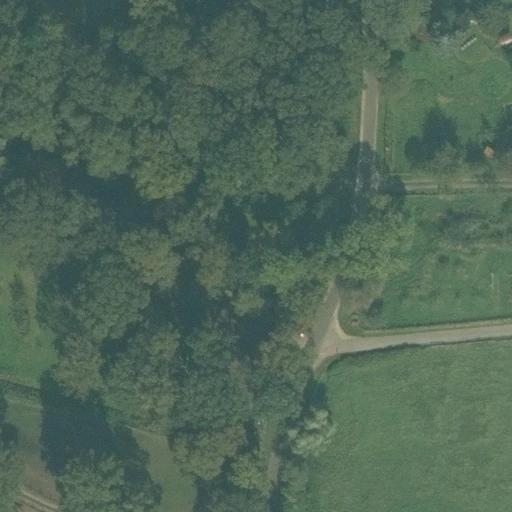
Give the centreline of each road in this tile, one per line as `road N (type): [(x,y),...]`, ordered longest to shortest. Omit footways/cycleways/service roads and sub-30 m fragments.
road 1 (unclassified): [(314,347),(347,256),(359,189),(366,0)]
road 2 (unclassified): [(511,330),(314,347)]
road 3 (unclassified): [(262,511),(314,347)]
road 4 (track): [(359,189),(511,184)]
